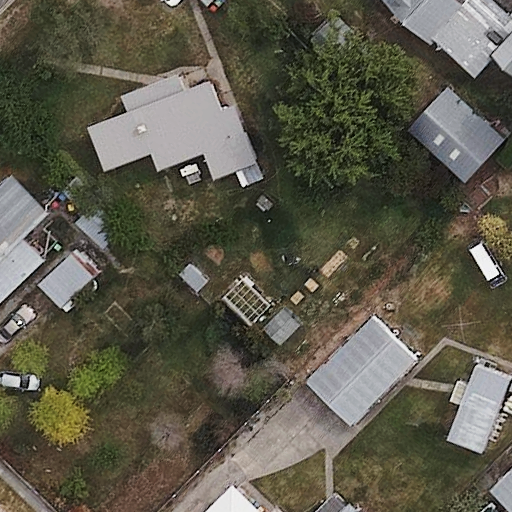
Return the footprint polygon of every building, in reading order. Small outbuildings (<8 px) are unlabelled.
[(203,0),(218,14),(231,0),(203,0)] [(511,0),(387,0),(480,81),(500,57),(511,67),(511,0)] [(230,73),(92,122),(109,170),(161,152),(168,171),(209,156),(218,182),(263,166),(230,73)] [(511,136),(455,86),(413,132),(476,188),(511,148),(511,136)] [(10,175),(0,185),(0,316),(53,261),(30,238),(52,214),(10,175)] [(253,268),(223,295),(256,333),(287,306),(253,268)] [(366,319),(305,386),(356,433),(417,366),(366,319)] [(511,412),(511,373),(479,359),(447,436),(494,456),(511,412)] [(511,474),(497,488),(511,505),(511,474)] [(265,511),(240,487),(215,511),(365,511),(357,504),(349,511),(265,511)]
